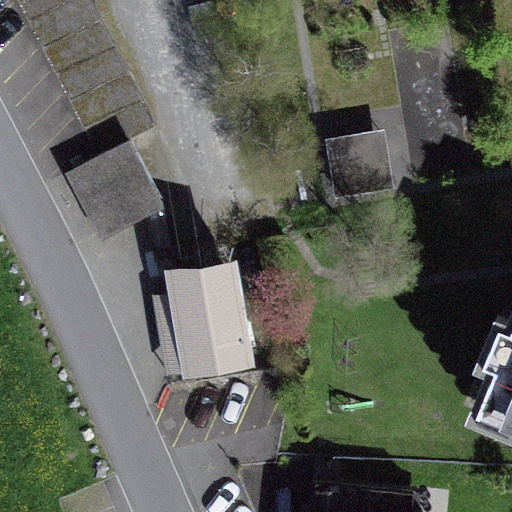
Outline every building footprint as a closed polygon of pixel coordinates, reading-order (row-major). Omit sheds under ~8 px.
[(154,125),(85,0),(14,0),(97,154),(129,137),(154,125)] [(382,133),(326,141),(335,199),(394,188),(382,133)] [(100,243),(167,207),(129,137),(97,154),(61,174),(100,243)] [(166,372),(247,358),(235,280),(155,292),(166,372)] [(511,315),(511,316),(499,311),(481,352),(494,357),(479,394),(511,408),(511,315)] [(412,511),(414,497),(316,487),(312,511),(412,511)]
